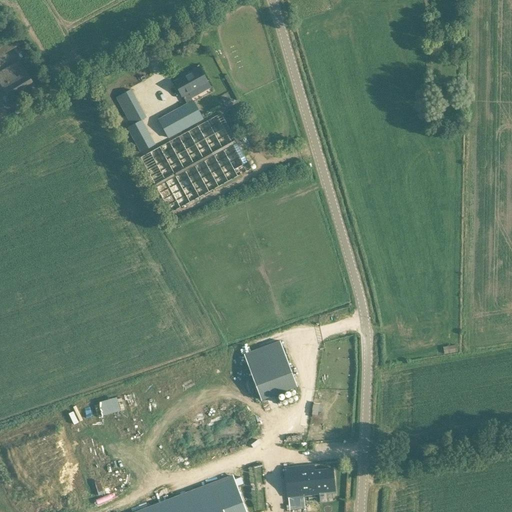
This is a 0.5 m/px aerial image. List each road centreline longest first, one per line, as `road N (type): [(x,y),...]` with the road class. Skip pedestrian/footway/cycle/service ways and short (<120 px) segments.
road 1 (unclassified): [(361,511),(363,302),(275,0)]
road 2 (unclassified): [(0,116),(211,0)]
